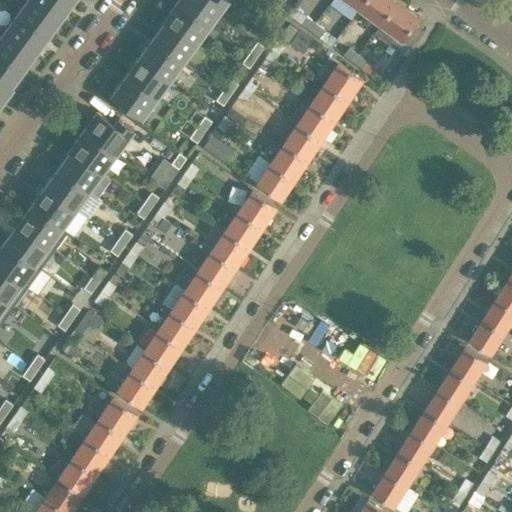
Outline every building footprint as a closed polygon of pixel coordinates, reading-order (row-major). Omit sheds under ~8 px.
[(24,0),(15,12),(46,34),(52,26),(54,27),(59,20),(57,19),(59,17),(35,0),(24,0)] [(35,0),(59,17),(60,15),(62,17),(67,9),(65,8),(70,0),(35,0)] [(211,23),(179,0),(178,0),(165,18),(167,20),(167,19),(198,41),(211,23)] [(179,0),(211,23),(227,0),(179,0)] [(380,21),(395,0),(363,0),(359,6),(380,21)] [(400,0),(395,0),(380,21),(374,30),(395,47),(419,14),(400,0)] [(289,14),(309,29),(315,21),(306,15),(295,6),(289,14)] [(15,12),(3,30),(33,52),(34,50),(36,51),(41,44),(39,43),(46,34),(15,12)] [(167,19),(167,20),(154,38),(184,60),(198,41),(167,19)] [(309,29),(329,43),(335,36),(315,21),(309,29)] [(279,36),(272,46),(280,51),(286,43),(290,46),(292,43),(304,52),(313,39),(290,22),(279,36)] [(0,33),(0,54),(20,69),(27,61),(29,62),(34,55),(32,54),(33,52),(3,30),(0,33)] [(184,60),(154,38),(147,47),(145,46),(140,53),(142,54),(140,56),(171,78),(184,60)] [(257,56),(265,45),(257,40),(250,51),(257,56)] [(353,61),(359,53),(363,47),(353,40),(343,53),(353,61)] [(272,46),(265,57),(272,62),(280,51),(272,46)] [(250,51),(242,62),(249,67),(257,56),(250,51)] [(353,61),(373,75),(378,67),(359,53),(353,61)] [(8,86),(20,69),(0,54),(0,81),(8,87),(8,86)] [(325,81),(349,98),(363,78),(329,55),(315,75),(325,81)] [(157,97),(171,78),(140,56),(139,58),(137,57),(132,63),(134,65),(127,74),(157,97)] [(157,97),(127,74),(120,84),(118,83),(113,90),(115,91),(113,94),(143,116),(157,97)] [(245,85),(252,91),(260,81),(252,75),(245,85)] [(231,93),(238,83),(231,77),(224,88),(231,93)] [(0,101),(10,87),(8,86),(8,87),(0,81),(0,101)] [(311,101),(336,118),(349,98),(325,81),(311,101)] [(245,85),(238,96),(245,101),(252,91),(245,85)] [(224,88),(216,99),(223,104),(231,93),(224,88)] [(298,121),(323,137),(336,118),(311,101),(303,96),(290,116),(298,121)] [(248,117),(232,105),(226,113),(243,125),(248,117)] [(116,153),(134,129),(119,118),(115,123),(98,110),(84,129),(116,153)] [(205,131),(212,120),(205,115),(197,126),(205,131)] [(224,115),(218,124),(226,130),(232,120),(224,115)] [(285,141),(309,157),(323,137),(298,121),(285,141)] [(226,130),(218,124),(212,133),(203,146),(225,161),(234,149),(220,139),(226,130)] [(197,126),(190,136),(197,142),(205,131),(197,126)] [(84,129),(70,148),(72,149),(103,171),(116,153),(84,129)] [(272,160),(296,177),(309,157),(285,141),(272,160)] [(72,149),(59,167),(89,190),(103,171),(72,149)] [(187,157),(179,152),(172,162),(179,167),(187,157)] [(296,177),(272,160),(258,181),(282,197),(296,177)] [(184,172),(192,177),(199,167),(192,162),(184,172)] [(59,167),(52,177),(50,176),(45,183),(47,184),(46,186),(76,208),(89,190),(59,167)] [(195,194),(185,187),(192,177),(184,172),(172,190),(189,202),(195,194)] [(46,186),(44,188),(42,186),(37,193),(39,195),(32,204),(62,226),(76,208),(46,186)] [(239,209),(263,225),(277,205),(252,188),(239,209)] [(151,206),(159,196),(152,191),(144,201),(151,206)] [(144,201),(137,212),(144,217),(151,206),(144,201)] [(157,212),(164,217),(171,206),(164,201),(157,212)] [(49,244),(62,226),(32,204),(25,214),(23,213),(18,219),(20,221),(19,223),(49,245),(49,244)] [(263,225),(239,209),(225,228),(250,245),(263,225)] [(157,212),(149,222),(157,227),(164,217),(157,212)] [(164,217),(158,226),(166,231),(172,222),(164,217)] [(19,223),(17,225),(16,223),(10,230),(12,231),(5,241),(41,268),(55,248),(49,244),(49,245),(19,223)] [(125,244),(133,233),(125,228),(118,239),(125,244)] [(250,245),(225,228),(212,248),(237,265),(250,245)] [(118,239),(110,249),(118,254),(125,244),(118,239)] [(5,241),(0,248),(0,265),(28,286),(41,268),(5,241)] [(129,251),(137,256),(144,246),(136,241),(129,251)] [(199,268),(224,285),(237,265),(212,248),(199,268)] [(129,251),(122,261),(129,266),(137,256),(129,251)] [(186,288),(210,304),(224,285),(199,268),(188,261),(175,280),(186,288)] [(0,294),(8,300),(8,301),(14,305),(28,286),(0,265),(0,294)] [(99,281),(107,270),(99,265),(92,276),(99,281)] [(92,276),(84,286),(92,292),(99,281),(92,276)] [(511,277),(509,276),(496,297),(511,306),(511,277)] [(109,280),(101,292),(108,296),(116,285),(109,280)] [(210,304),(186,288),(172,308),(197,324),(210,304)] [(88,310),(98,317),(103,310),(99,308),(108,296),(101,292),(88,310)] [(0,294),(0,311),(8,301),(8,300),(0,294)] [(511,319),(511,306),(496,297),(483,317),(505,331),(511,319)] [(73,318),(80,308),(73,302),(65,313),(73,318)] [(197,324),(172,308),(159,327),(184,344),(197,324)] [(88,310),(81,319),(75,328),(82,333),(88,325),(92,328),(100,326),(104,320),(98,317),(88,310)] [(65,313),(58,324),(65,329),(73,318),(65,313)] [(505,331),(483,317),(469,339),(491,353),(505,331)] [(184,344),(159,327),(146,347),(170,364),(184,344)] [(75,328),(67,340),(69,342),(64,350),(75,358),(81,349),(74,345),(82,333),(75,328)] [(451,366),(452,367),(473,381),(487,359),(465,345),(451,366)] [(170,364),(146,347),(132,367),(157,384),(170,364)] [(37,368),(45,358),(38,353),(30,363),(37,368)] [(42,374),(50,379),(55,372),(61,376),(69,366),(55,357),(42,374)] [(30,363),(23,374),(30,379),(37,368),(30,363)] [(451,366),(438,387),(460,401),(473,381),(452,367),(451,366)] [(157,384),(132,367),(119,387),(143,404),(157,384)] [(42,374),(34,387),(41,392),(50,379),(42,374)] [(425,408),(447,422),(460,401),(438,387),(425,408)] [(139,411),(114,394),(100,415),(125,431),(139,411)] [(0,409),(6,414),(13,403),(6,398),(0,406),(0,409)] [(13,415),(21,420),(28,410),(21,405),(13,415)] [(425,408),(412,428),(434,443),(447,422),(425,408)] [(13,415),(6,426),(14,431),(21,420),(13,415)] [(125,431),(100,415),(87,435),(112,451),(125,431)] [(399,449),(421,463),(434,443),(412,428),(399,449)] [(112,451),(87,435),(73,454),(98,471),(112,451)] [(493,450),(499,439),(492,435),(485,445),(493,450)] [(511,442),(507,439),(501,450),(508,455),(511,448),(511,442)] [(486,461),(493,450),(485,445),(479,456),(486,461)] [(399,449),(386,470),(408,484),(421,463),(399,449)] [(98,471),(73,454),(60,474),(85,491),(98,471)] [(488,469),(482,480),(489,485),(496,474),(488,469)] [(408,484),(386,470),(372,491),(395,505),(408,484)] [(85,491),(60,474),(47,494),(72,511),(85,491)] [(466,492),(473,482),(465,477),(458,488),(466,492)] [(482,480),(475,490),(482,495),(489,485),(482,480)] [(459,503),(466,492),(458,488),(452,498),(459,503)] [(474,492),(469,500),(479,506),(484,498),(474,492)] [(70,511),(72,511),(47,494),(34,511),(70,511)] [(389,511),(368,498),(359,511),(389,511)] [(445,509),(450,511),(453,511),(458,505),(446,498),(441,506),(445,509)]
